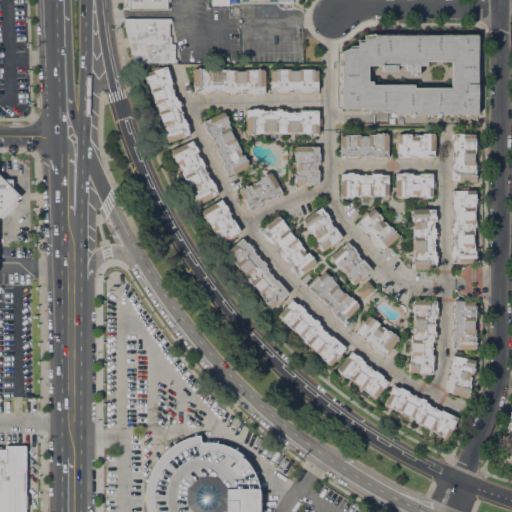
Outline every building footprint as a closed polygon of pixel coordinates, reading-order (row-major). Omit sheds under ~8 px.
[(122,8),(122,0),(170,0),(170,1),(167,1),(167,8),(122,8)] [(171,18),(171,22),(169,22),(169,36),(171,36),(171,44),(174,44),(174,58),(177,58),(177,63),(132,63),(124,18),(171,18)] [(395,114),(395,111),(368,110),(368,107),(341,107),(341,51),(349,47),(357,47),(357,41),(363,41),(363,37),(373,37),(373,34),(478,34),(477,114),(395,114)] [(179,100),(181,99),(182,105),(180,107),(183,116),(186,118),(189,127),(188,128),(190,134),(184,136),(184,137),(168,142),(168,141),(166,141),(161,122),(160,122),(158,114),(159,114),(157,107),(156,107),(154,100),(152,101),(150,93),(151,92),(149,86),(148,86),(144,73),(151,70),(150,68),(158,66),(158,68),(167,66),(169,73),(170,72),(171,76),(170,77),(171,78),(172,78),(173,82),(172,85),(174,94),(177,96),(179,100)] [(194,86),(193,86),(193,70),(194,69),(194,68),(210,68),(211,70),(221,70),(221,69),(229,69),(229,70),(256,69),(263,69),(263,70),(265,70),(265,86),(264,86),(264,93),(259,93),(258,95),(248,95),(246,92),(236,92),(235,95),(229,95),(229,93),(224,93),(222,90),(212,91),(211,93),(201,94),(199,92),(194,92),(194,86)] [(276,90),(271,90),(271,81),(270,81),(270,70),(271,70),(271,68),(275,68),(275,69),(314,69),(314,70),(318,70),(318,90),(313,90),(311,93),(301,93),(299,92),(299,90),(290,90),(288,93),(277,93),(276,91),(276,90)] [(245,116),(246,116),(246,109),(252,109),(253,108),(258,108),(258,109),(262,109),(263,110),(274,109),(276,107),(281,107),(281,109),(286,109),(288,111),(298,111),(299,108),(305,108),(305,110),(318,110),(318,118),(320,118),(320,126),(319,126),(319,133),(306,133),(306,132),(298,133),(298,134),(288,134),(288,133),(282,133),(282,132),(275,132),(275,133),(266,133),(266,132),(247,133),(247,132),(245,132),(245,116)] [(213,150),(216,146),(212,138),(208,137),(204,128),(205,127),(203,122),(209,118),(223,111),(223,112),(224,112),(229,122),(228,123),(235,137),(234,137),(243,155),(244,154),(249,164),(247,165),(248,166),(234,173),(233,172),(227,175),(225,170),(223,170),(221,165),(224,164),(222,159),(218,159),(213,150)] [(347,159),(345,157),(345,155),(340,155),(340,133),(345,133),(345,134),(375,134),(375,133),(387,133),(387,134),(388,134),(388,150),(387,150),(387,156),(382,157),(380,159),(371,159),(368,157),(368,155),(359,155),(359,157),(357,159),(347,159)] [(397,157),(397,147),(395,147),(395,141),(397,141),(397,134),(414,134),(422,134),(422,133),(433,133),(433,134),(435,134),(435,150),(434,150),(434,157),(429,157),(428,158),(416,158),(415,157),(415,155),(411,155),(411,157),(409,157),(408,158),(404,158),(403,157),(397,157)] [(454,133),(477,134),(476,138),(474,169),(476,169),(475,180),(474,180),(474,182),(458,181),(456,181),(456,182),(452,182),(452,175),(450,173),(450,163),(452,161),(454,161),(454,152),(451,150),(451,139),(454,138),(454,133)] [(206,165),(204,168),(209,177),(212,177),(217,187),(216,188),(218,193),(212,196),(212,197),(197,205),(189,189),(184,179),(181,172),(182,171),(179,165),(178,165),(171,151),(172,151),(171,150),(185,143),(186,143),(192,140),(194,146),(196,146),(198,151),(196,152),(198,155),(202,156),(206,165)] [(320,163),(317,165),(317,170),(319,170),(319,172),(320,173),(320,176),(318,176),(318,183),(310,183),(310,186),(303,186),(303,183),(295,183),(295,170),(295,166),(296,166),(296,158),(294,158),(294,147),(295,147),(295,145),(311,145),(311,146),(318,146),(318,152),(320,153),(320,163)] [(388,175),(388,196),(383,196),(383,195),(369,196),(369,197),(360,197),(360,195),(353,196),(353,197),(341,197),(341,195),(340,195),(339,180),(341,180),(341,173),(346,173),(348,171),(357,171),(359,174),(369,174),(371,171),(381,171),(383,175),(388,175)] [(432,173),(432,181),(435,181),(435,188),(432,188),(432,196),(415,196),(407,196),(407,197),(395,197),(394,180),(395,180),(395,173),(401,173),(402,171),(412,171),(414,173),(414,175),(419,175),(419,173),(420,173),(422,171),(425,171),(425,173),(432,173)] [(251,211),(246,204),(244,205),(240,199),(242,197),(238,191),(239,190),(239,189),(243,187),(244,188),(250,184),(251,186),(254,184),(253,183),(260,179),(259,178),(269,172),(269,173),(271,172),(279,186),(278,186),(282,192),(277,195),(277,197),(268,202),(265,200),(261,203),(262,204),(260,205),(260,207),(258,209),(255,208),(251,211)] [(0,175),(4,179),(12,179),(13,187),(20,196),(12,203),(12,212),(4,212),(0,215),(0,175)] [(452,190),(475,190),(476,203),(475,203),(476,226),(474,227),(474,250),(475,250),(476,261),(474,261),(474,263),(459,263),(459,262),(452,262),(452,257),(450,256),(450,245),(451,244),(453,244),(453,234),(451,234),(450,232),(449,228),(451,227),(451,222),(453,220),(454,220),(454,210),(452,210),(451,209),(450,203),(452,203),(452,202),(451,201),(450,198),(452,196),(452,190)] [(240,230),(233,234),(235,237),(228,241),(227,239),(220,243),(211,228),(201,212),(202,211),(202,210),(215,202),(216,202),(221,199),(224,204),(226,204),(228,208),(229,208),(231,213),(230,216),(232,219),(233,219),(234,221),(236,220),(238,223),(237,225),(240,230)] [(309,229),(309,230),(302,221),(303,220),(303,219),(315,210),(316,211),(321,207),(325,212),(326,211),(332,220),(332,222),(330,223),(333,227),(334,226),(335,227),(337,227),(339,230),(338,232),(342,237),(335,242),(336,244),(330,248),(329,246),(323,250),(315,239),(317,238),(315,235),(314,235),(309,229)] [(360,228),(356,223),(373,208),(385,221),(384,221),(389,227),(390,226),(398,234),(397,235),(398,236),(386,247),(385,246),(380,251),(377,247),(374,247),(368,239),(369,236),(366,232),(365,233),(364,232),(362,232),(360,230),(360,228)] [(412,256),(413,256),(413,249),(412,249),(412,241),(413,240),(412,221),(411,221),(411,210),(412,210),(412,208),(427,208),(427,209),(434,209),(434,215),(435,216),(436,221),(433,221),(433,225),(437,227),(437,238),(434,239),(434,249),(437,250),(437,261),(436,263),(436,268),(429,268),(429,269),(413,269),(413,268),(412,268),(412,256)] [(303,272),(302,272),(298,276),(294,271),(292,272),(288,268),(291,265),(289,262),(285,263),(277,255),(279,251),(273,244),(270,245),(263,236),(263,234),(260,230),(265,226),(265,225),(276,215),(277,217),(278,216),(301,243),(300,244),(307,252),(308,252),(315,260),(315,261),(315,262),(303,272)] [(262,298),(263,297),(258,292),(259,291),(254,284),(253,285),(248,280),(249,279),(244,274),(243,274),(237,267),(238,266),(233,261),(234,260),(226,252),(242,238),(245,241),(249,241),(256,249),(254,251),(261,259),(264,258),(267,262),(266,264),(270,268),(268,270),(275,278),(277,278),(281,282),(281,283),(281,284),(283,284),(285,286),(284,288),(288,293),(282,298),(284,300),(279,305),(277,303),(271,308),(262,298)] [(371,269),(365,274),(367,276),(361,281),(360,279),(354,284),(343,271),(338,265),(337,266),(329,256),(342,245),(342,246),(347,241),(351,246),(353,245),(360,253),(358,256),(361,260),(362,259),(363,260),(366,260),(368,262),(367,264),(371,269)] [(308,287),(313,281),(312,280),(316,275),(318,276),(324,271),(345,291),(344,292),(349,297),(350,296),(358,304),(357,305),(358,306),(348,317),(347,316),(342,321),(338,318),(336,318),(329,311),(329,308),(330,307),(323,300),(319,301),(316,298),(317,296),(316,296),(314,296),(312,294),(312,291),(308,287)] [(367,280),(374,288),(370,291),(371,292),(363,299),(355,291),(367,280)] [(340,353),(342,355),(337,361),(335,359),(331,365),(321,356),(315,350),(315,351),(308,346),(309,345),(303,340),(304,339),(298,335),(291,329),(292,328),(286,324),(287,323),(277,315),(285,306),(286,306),(292,299),(295,302),(296,302),(299,301),(307,308),(307,311),(306,312),(313,318),(313,317),(316,317),(321,320),(319,322),(323,325),(323,327),(322,329),(330,335),(330,334),(333,334),(336,337),(335,338),(337,339),(338,339),(342,342),(341,343),(345,347),(340,353)] [(413,327),(414,327),(414,319),(413,319),(413,312),(413,300),(414,300),(414,299),(430,299),(430,300),(436,300),(436,306),(438,307),(438,317),(435,319),(435,329),(437,331),(437,335),(435,336),(435,341),(432,343),(432,352),(434,354),(434,359),(432,360),(432,361),(434,362),(434,365),(432,366),(432,372),(425,372),(425,375),(418,375),(418,372),(409,372),(409,358),(410,358),(410,351),(409,351),(409,343),(411,343),(411,335),(413,335),(413,327)] [(454,305),(455,300),(476,301),(476,305),(475,305),(475,320),(476,320),(476,329),(474,329),(474,335),(476,335),(475,347),(474,347),(474,349),(458,349),(458,348),(451,348),(452,342),(450,341),(450,330),(454,329),(454,319),(451,317),(451,306),(453,305),(454,305)] [(388,351),(387,350),(383,356),(379,353),(377,353),(369,347),(369,344),(370,343),(366,340),(365,342),(363,340),(362,341),(359,339),(360,337),(355,333),(359,327),(357,325),(362,319),(364,321),(369,315),(382,325),(382,326),(388,331),(389,330),(399,337),(388,351)] [(375,397),(374,399),(370,396),(371,395),(360,386),(359,387),(352,381),(347,377),(346,377),(337,371),(338,370),(337,369),(346,356),(347,357),(351,351),(355,354),(358,354),(366,360),(365,363),(373,369),(376,368),(385,375),(384,378),(388,381),(375,397)] [(460,357),(461,354),(468,356),(468,358),(475,360),(471,377),(469,384),(470,384),(468,396),(467,395),(466,397),(451,393),(451,392),(445,391),(446,386),(444,384),(447,374),(449,373),(450,373),(451,369),(450,368),(450,367),(449,365),(449,362),(451,361),(452,355),(460,357)] [(439,434),(435,432),(429,428),(428,430),(414,422),(415,420),(409,417),(409,418),(400,413),(388,406),(388,407),(382,404),(393,383),(399,386),(401,385),(410,390),(411,393),(419,396),(423,395),(427,398),(426,399),(432,403),(431,404),(439,409),(442,408),(447,410),(446,412),(449,411),(451,412),(454,416),(457,418),(454,424),(456,425),(452,433),(450,432),(447,439),(439,434)] [(511,461),(502,461),(502,452),(500,452),(499,450),(499,443),(500,442),(502,442),(502,434),(507,434),(507,427),(509,427),(509,422),(508,421),(508,415),(509,414),(509,410),(511,409),(511,461)] [(147,511),(146,507),(145,503),(145,495),(145,491),(146,487),(147,483),(148,479),(149,475),(151,471),(152,467),(154,463),(158,458),(163,453),(167,448),(172,445),(178,441),(184,438),(190,436),(197,435),(199,434),(200,442),(205,442),(209,442),(214,442),(218,443),(223,444),(227,446),(231,448),(235,450),(240,453),(244,457),(248,462),(252,468),(255,474),(257,479),(259,486),(259,492),(259,511),(147,511)] [(0,511),(0,446),(1,447),(1,449),(5,449),(5,445),(26,445),(25,494),(27,496),(27,508),(25,508),(25,511),(0,511)]
